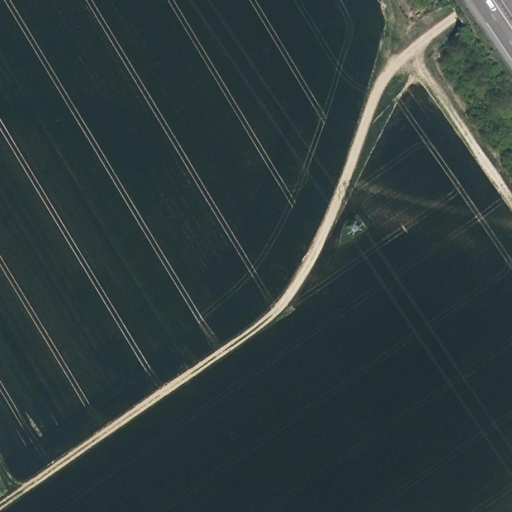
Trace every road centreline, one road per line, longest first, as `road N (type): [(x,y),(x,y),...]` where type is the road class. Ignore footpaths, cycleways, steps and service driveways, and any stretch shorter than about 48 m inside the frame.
road 1 (track): [(0,506),(268,319),(291,287),(388,66),(481,0)]
road 2 (track): [(511,204),(414,51)]
